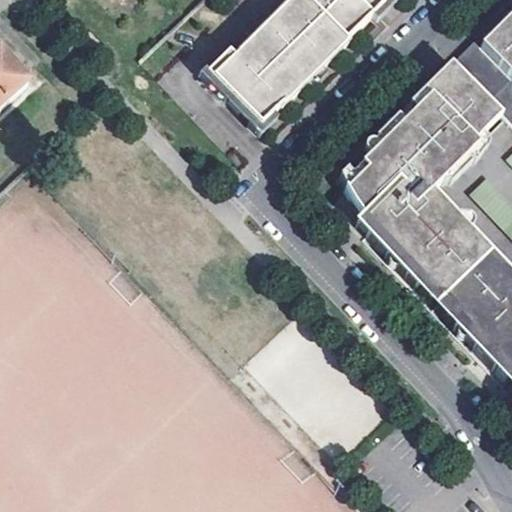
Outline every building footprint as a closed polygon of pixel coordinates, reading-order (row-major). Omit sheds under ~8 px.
[(291,0),(233,58),(228,52),(206,74),(229,97),(252,120),(259,127),(271,115),(280,106),(282,107),(306,84),(322,67),(346,43),(345,42),(370,17),(375,12),(369,7),(376,0),(291,0)] [(396,0),(376,0),(369,7),(375,12),(370,17),(375,22),(397,0),(396,0)] [(511,24),(485,52),(511,79),(511,24)] [(511,79),(485,52),(478,45),(455,69),(461,76),(505,120),(511,127),(511,79)] [(0,113),(27,89),(0,58),(0,113)] [(327,73),(322,67),(306,84),(311,88),(327,73)] [(421,116),(461,76),(455,69),(414,109),(421,116)] [(229,97),(206,74),(201,79),(224,102),(229,97)] [(511,278),(472,237),(458,224),(434,199),(444,189),(482,151),(478,147),(485,140),(505,120),(461,76),(421,116),(417,119),(409,127),(407,129),(373,163),(366,170),(371,175),(349,197),(366,225),(376,235),(386,245),(417,278),(429,290),(433,286),(447,302),(444,305),(447,308),(451,305),(466,321),(462,324),(463,326),(491,355),(504,369),(498,375),(510,388),(511,384),(511,278)] [(409,127),(417,119),(411,113),(403,121),(409,127)] [(277,120),(271,115),(259,127),(252,120),(247,125),(259,138),(277,120)] [(373,163),(407,129),(404,126),(392,131),(391,136),(378,148),(375,149),(372,151),(369,156),(370,159),(373,163)] [(482,151),(444,189),(447,192),(451,193),(475,170),(480,169),(491,154),(492,149),(490,144),(485,140),(478,147),(482,151)] [(371,175),(366,170),(355,180),(351,176),(343,183),(349,197),(371,175)] [(511,208),(490,186),(476,199),(511,235),(511,233),(511,208)] [(511,243),(463,196),(454,205),(511,261),(511,243)] [(458,224),(472,237),(475,234),(475,228),(469,222),(461,221),(458,224)] [(376,235),(366,225),(360,231),(370,241),(376,235)] [(417,278),(386,245),(380,251),(391,264),(394,269),(397,272),(400,273),(410,284),(417,278)] [(433,286),(429,290),(426,292),(441,307),(444,305),(447,302),(433,286)] [(451,305),(447,308),(445,310),(460,326),(462,324),(466,321),(451,305)] [(491,355),(463,326),(457,332),(462,337),(462,340),(464,343),(467,342),(485,361),(491,355)]
